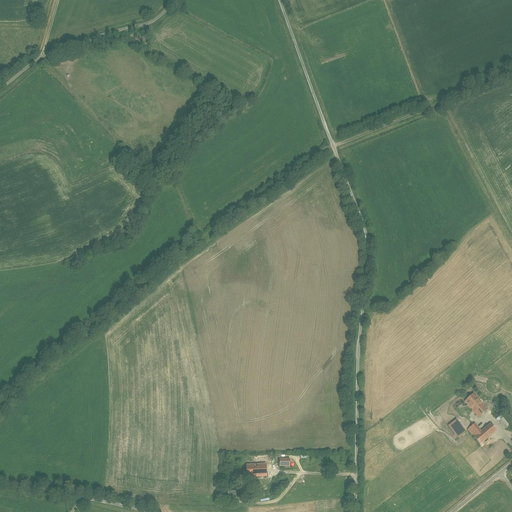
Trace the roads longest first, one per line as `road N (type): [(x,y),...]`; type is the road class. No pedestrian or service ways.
road 1 (track): [(332,141),(190,241),(0,402)]
road 2 (residential): [(332,141),(367,241),(353,511)]
road 3 (unclassified): [(0,84),(40,56),(151,22),(171,0)]
road 4 (unclassified): [(332,141),(511,71)]
road 5 (residential): [(279,0),(332,141)]
road 6 (residential): [(0,480),(146,511)]
